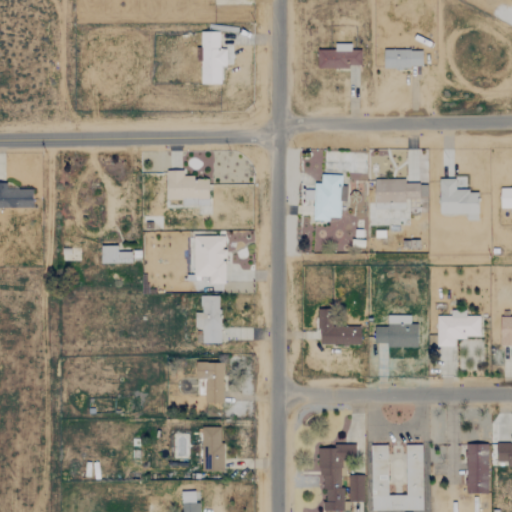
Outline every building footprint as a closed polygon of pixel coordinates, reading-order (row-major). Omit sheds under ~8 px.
[(220,83),(220,65),(226,65),(226,49),(219,49),(218,31),(200,31),(200,83),(220,83)] [(350,43),(334,43),(334,50),(316,49),(316,66),(360,67),(361,50),(350,50),(350,43)] [(383,67),(421,67),(422,50),(383,49),(383,67)] [(182,205),(208,205),(207,177),(183,177),(183,170),(165,170),(166,199),(182,199),(182,205)] [(339,217),(340,201),(346,201),(346,187),(341,187),(341,175),(320,174),(320,183),(313,183),(312,220),(329,221),(329,217),(339,217)] [(477,192),(466,192),(466,177),(439,177),(439,213),(465,213),(465,219),(477,219),(477,192)] [(374,209),(405,209),(405,198),(427,198),(427,183),(405,183),(405,179),(374,179),(374,209)] [(6,183),(0,183),(0,207),(32,208),(32,189),(6,188),(6,183)] [(511,188),(499,188),(499,208),(511,208),(511,213),(511,188)] [(224,236),(192,236),(192,276),(208,276),(208,283),(224,283),(224,258),(224,236)] [(100,263),(131,263),(131,251),(117,251),(117,246),(100,246),(100,263)] [(220,342),(219,295),(200,295),(200,312),(194,312),(194,327),(201,327),(201,343),(220,342)] [(360,327),(331,326),(332,309),(318,309),(317,344),(359,345),(360,327)] [(436,316),(435,346),(453,346),(454,337),(479,337),(479,315),(465,315),(465,310),(450,310),(450,316),(436,316)] [(374,327),(374,343),(386,343),(385,347),(416,347),(416,324),(410,324),(410,315),(386,315),(386,327),(374,327)] [(511,315),(500,315),(499,345),(511,345),(511,315)] [(222,363),(195,363),(195,378),(204,379),(204,402),(222,403),(222,363)] [(221,471),(222,427),(202,427),(201,470),(221,471)] [(486,444),(464,444),(465,493),(487,493),(486,444)] [(511,444),(496,444),(496,463),(511,463),(511,471),(511,444)] [(370,445),(371,511),(422,510),(421,445),(405,445),(406,495),(387,495),(386,445),(370,445)] [(318,446),(317,510),(348,511),(348,501),(343,501),(343,487),(340,487),(340,476),(343,476),(343,458),(355,459),(355,447),(318,446)] [(363,499),(363,472),(348,472),(348,499),(363,499)] [(198,511),(198,502),(194,502),(194,491),(180,491),(180,511),(198,511)]
